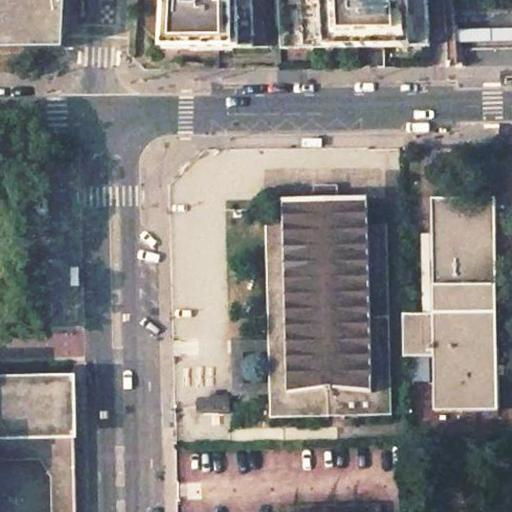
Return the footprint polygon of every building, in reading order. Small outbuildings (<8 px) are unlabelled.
[(67,0),(0,0),(0,51),(65,52),(67,0)] [(165,0),(163,49),(196,49),(196,39),(220,39),(220,43),(233,43),(233,48),(280,48),(278,0),(165,0)] [(278,0),(280,48),(281,57),(363,52),(362,46),(382,45),(383,53),(429,50),(426,0),(278,0)] [(511,30),(454,32),(455,46),(511,44),(511,30)] [(196,39),(196,49),(220,49),(220,43),(220,39),(196,39)] [(338,185),(313,186),(313,200),(284,201),(284,222),(266,222),(269,339),(270,352),(270,383),(271,396),(271,418),(391,415),(386,219),(368,219),(368,198),(339,199),(338,185)] [(495,199),(431,200),(432,228),(434,315),(435,358),(435,412),(499,411),(495,199)] [(434,315),(409,315),(409,358),(427,358),(435,358),(434,315)] [(269,339),(228,340),(230,397),(271,396),(270,383),(244,384),(244,353),(270,352),(269,339)] [(73,380),(0,381),(0,438),(67,437),(75,437),(74,380),(73,380)]
